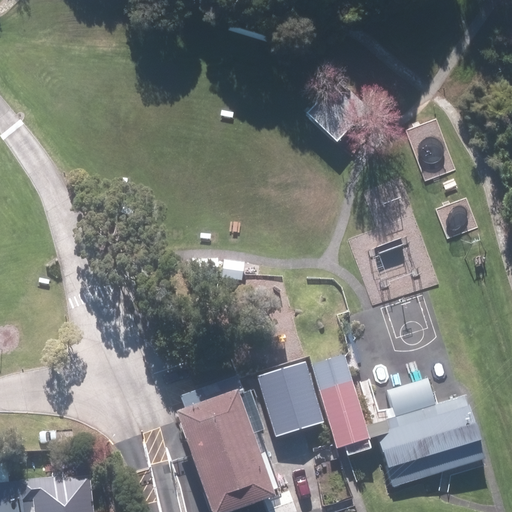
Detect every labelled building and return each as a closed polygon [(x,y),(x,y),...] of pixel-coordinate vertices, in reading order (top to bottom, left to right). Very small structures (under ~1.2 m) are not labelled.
[(326,88),(301,115),(332,145),(363,112),(343,93),(337,99),(326,88)] [(362,439),(345,380),(312,389),(328,448),(362,439)] [(226,393),(165,414),(200,511),(221,511),(248,503),(251,511),(276,511),(281,510),(274,489),(262,494),(240,434),(252,430),(238,392),(227,396),(226,393)] [(459,402),(375,428),(395,491),(479,466),(459,402)] [(294,406),(279,410),(289,446),(304,442),(294,406)] [(47,473),(48,478),(0,483),(0,511),(90,511),(87,478),(63,481),(62,471),(47,473)]
